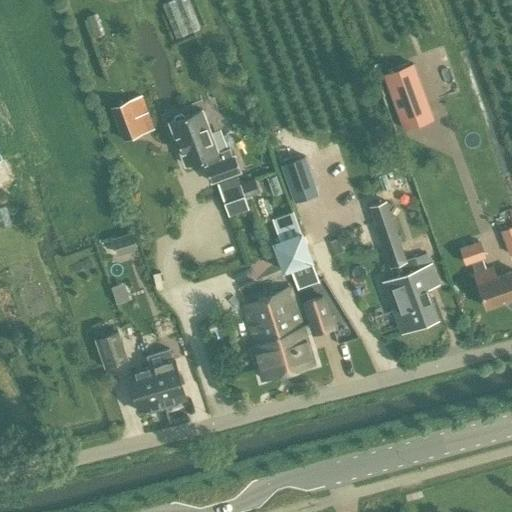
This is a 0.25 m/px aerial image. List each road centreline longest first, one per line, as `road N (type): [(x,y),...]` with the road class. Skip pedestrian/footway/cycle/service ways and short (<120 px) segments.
road 1 (unclassified): [(0,473),(511,347)]
road 2 (unclassified): [(337,471),(344,497),(511,452)]
road 3 (tertiary): [(337,471),(511,423)]
road 4 (tertiary): [(205,511),(337,471)]
